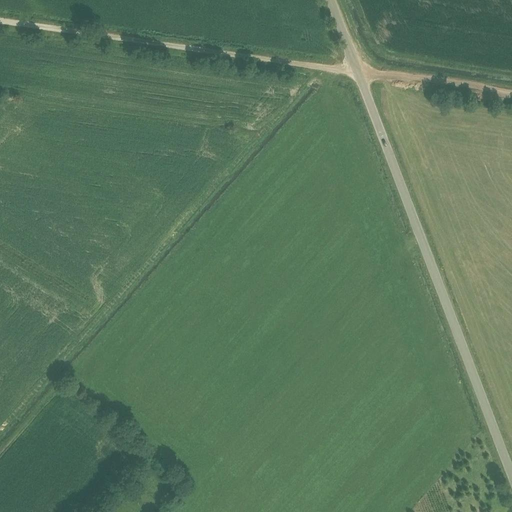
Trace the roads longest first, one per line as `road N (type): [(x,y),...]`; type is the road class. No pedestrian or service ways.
road 1 (track): [(0,21),(511,95)]
road 2 (unclassified): [(511,475),(329,0)]
